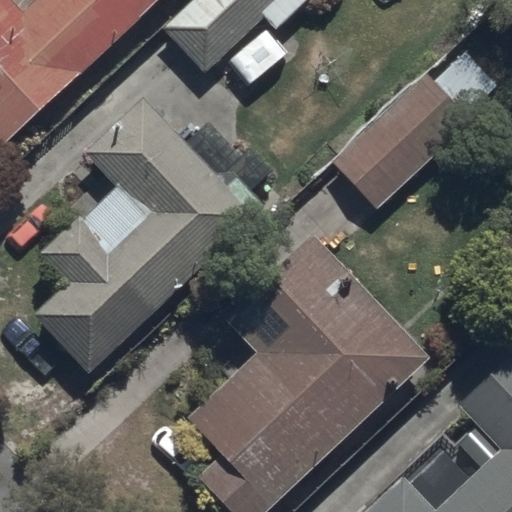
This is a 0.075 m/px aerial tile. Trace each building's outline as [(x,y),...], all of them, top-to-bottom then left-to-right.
[(19,0),(0,0),(0,143),(159,0),(31,0),(25,6),(19,0)] [(185,0),(161,23),(203,68),(265,10),(278,25),(304,0),(185,0)] [(466,47),(435,77),(424,65),(329,156),(378,206),(472,116),(468,111),(498,82),(466,47)] [(70,276),(36,307),(89,368),(267,203),(237,171),(228,180),(148,94),(88,149),(119,183),(84,215),(80,210),(42,245),(70,276)] [(223,444),(197,468),(237,511),(264,511),(435,354),(307,215),(217,298),(260,345),(191,409),(223,444)] [(407,471),(361,511),(511,511),(511,350),(459,398),(500,443),(436,502),(407,471)]
